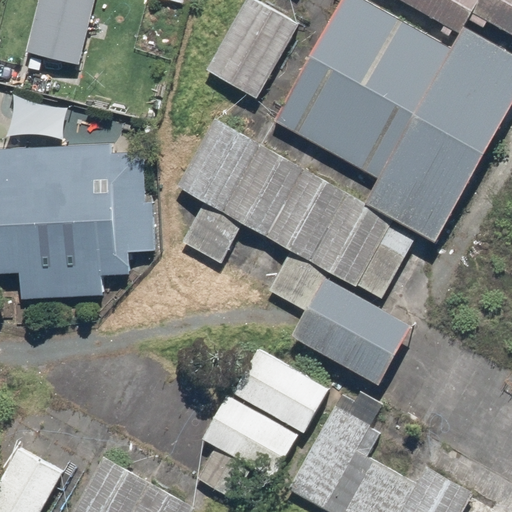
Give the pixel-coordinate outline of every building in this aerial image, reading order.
[(41,0),(28,50),(80,63),(95,0),(41,0)] [(299,23),(257,0),(249,0),(210,72),(258,98),(299,23)] [(455,54),(357,0),(337,0),(270,121),(376,179),(365,200),(438,240),(511,106),(511,51),(469,28),(455,54)] [(475,0),(402,0),(459,31),(475,0)] [(511,0),(486,0),(480,12),(511,29),(511,0)] [(423,241),(218,128),(180,196),(210,213),(188,252),(224,272),(246,233),(295,259),(337,283),(385,309),(423,241)] [(111,141),(0,148),(0,271),(23,270),(25,297),(104,292),(103,275),(135,273),(133,247),(163,245),(160,200),(146,201),(142,152),(112,154),(111,141)] [(487,228),(472,255),(491,265),(506,238),(487,228)] [(511,257),(503,275),(511,279),(511,257)] [(400,323),(312,274),(279,334),(367,383),(400,323)] [(318,384),(249,346),(226,386),(295,424),(318,384)] [(292,431),(223,393),(200,434),(269,472),(292,431)] [(404,393),(395,409),(423,425),(432,409),(404,393)] [(461,511),(473,492),(425,466),(418,480),(372,456),(387,430),(338,404),(293,486),(341,511),(461,511)] [(448,441),(437,458),(466,475),(476,458),(448,441)] [(45,511),(68,471),(21,446),(0,484),(0,511),(45,511)] [(194,511),(198,506),(106,457),(75,511),(194,511)]
